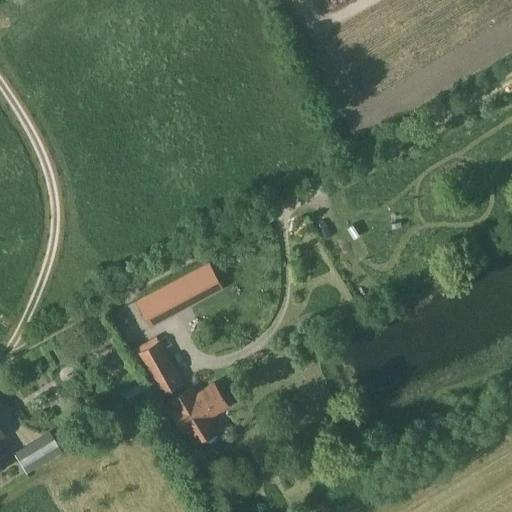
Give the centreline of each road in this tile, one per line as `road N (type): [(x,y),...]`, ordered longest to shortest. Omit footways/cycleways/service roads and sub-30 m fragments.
road 1 (track): [(6,365),(511,77)]
road 2 (track): [(0,369),(47,272),(60,212),(43,154),(0,78)]
